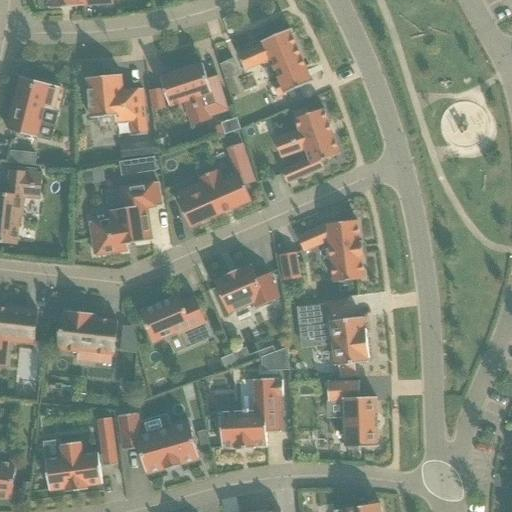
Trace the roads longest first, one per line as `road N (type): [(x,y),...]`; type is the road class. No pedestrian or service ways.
road 1 (residential): [(0,270),(134,278),(400,164)]
road 2 (residential): [(400,164),(421,261),(440,482)]
road 3 (residential): [(440,482),(311,474),(204,490),(128,511)]
road 4 (residential): [(7,31),(181,16),(233,0)]
road 5 (residential): [(440,482),(511,309)]
road 6 (residential): [(335,0),(400,164)]
